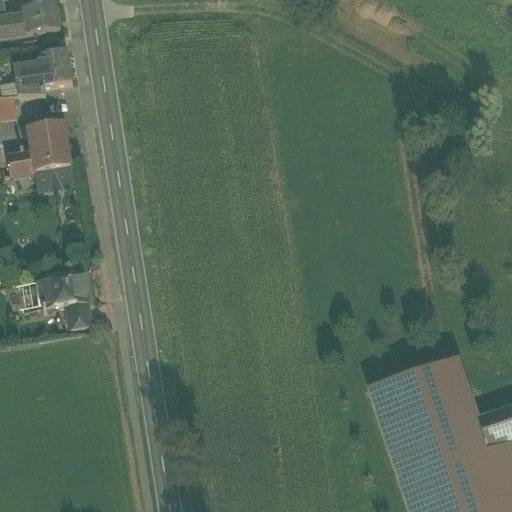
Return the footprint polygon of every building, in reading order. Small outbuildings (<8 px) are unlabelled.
[(24,14),(25,19),(28,40),(61,35),(57,9),(24,14)] [(0,44),(28,40),(25,19),(7,21),(0,22),(0,44)] [(39,61),(40,70),(45,93),(73,89),(69,56),(39,61)] [(46,103),(45,93),(40,70),(15,74),(16,87),(19,103),(46,103)] [(19,103),(16,87),(0,89),(2,104),(15,103),(19,103)] [(2,104),(0,103),(0,123),(16,123),(15,103),(2,104)] [(28,136),(31,158),(34,178),(72,172),(66,130),(28,136)] [(12,181),(34,178),(31,158),(9,161),(12,181)] [(72,172),(34,178),(38,200),(76,194),(72,172)] [(37,287),(42,315),(43,315),(66,311),(88,308),(83,280),(38,287),(37,287)] [(66,311),(70,335),(92,332),(88,308),(66,311)] [(506,511),(488,456),(477,425),(458,367),(370,396),(409,511),(506,511)] [(511,413),(477,425),(488,456),(511,448),(511,413)] [(511,511),(511,448),(488,456),(506,511),(511,511)]
